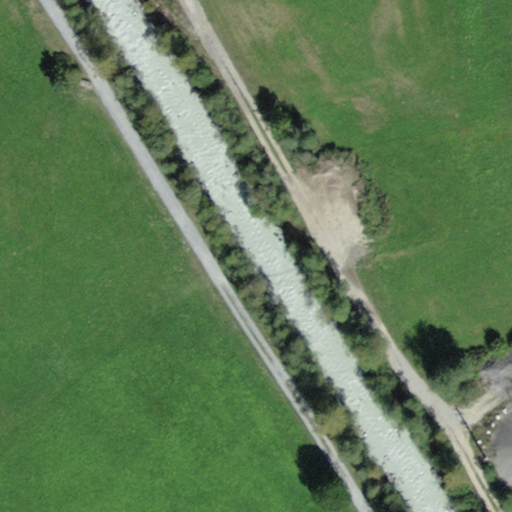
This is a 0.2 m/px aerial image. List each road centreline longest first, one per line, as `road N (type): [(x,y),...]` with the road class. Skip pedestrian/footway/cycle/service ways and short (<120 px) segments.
road 1 (track): [(367,511),(46,0)]
road 2 (track): [(188,0),(321,232),(498,511)]
